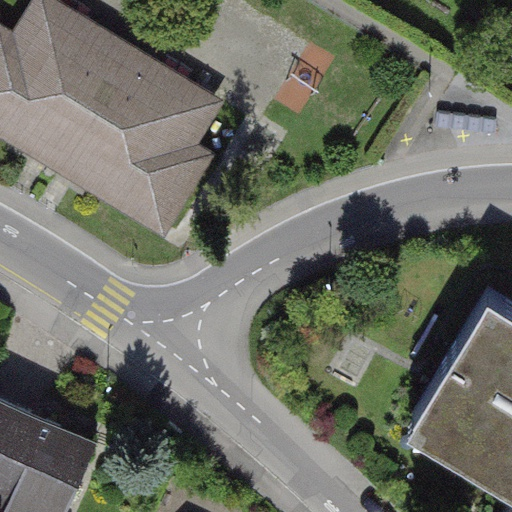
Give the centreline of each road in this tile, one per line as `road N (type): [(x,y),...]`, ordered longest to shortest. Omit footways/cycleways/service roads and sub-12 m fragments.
road 1 (residential): [(511,193),(437,196),(329,231),(236,287),(168,348)]
road 2 (residential): [(343,511),(258,419),(168,348)]
road 3 (residential): [(168,348),(0,237)]
